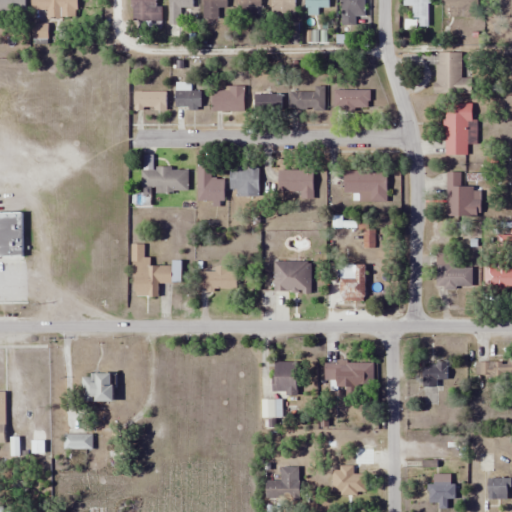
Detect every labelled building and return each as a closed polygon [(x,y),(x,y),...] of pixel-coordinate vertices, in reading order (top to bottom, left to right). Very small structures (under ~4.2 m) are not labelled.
[(0,0),(0,12),(25,13),(24,0),(0,0)] [(46,19),(77,19),(76,0),(31,0),(32,10),(46,10),(46,19)] [(161,0),(131,0),(131,21),(161,21),(161,0)] [(194,0),(168,0),(169,24),(180,24),(180,13),(195,13),(194,0)] [(226,8),(226,0),(203,0),(203,20),(218,20),(218,8),(226,8)] [(260,0),(236,0),(237,17),(260,17),(260,0)] [(294,0),(270,0),(270,16),(295,16),(294,0)] [(317,12),(317,8),(329,8),(329,0),(305,0),(306,12),(317,12)] [(364,0),(340,0),(341,25),(364,25),(364,0)] [(418,26),(418,25),(429,25),(428,0),(405,0),(405,26),(418,26)] [(444,0),(445,18),(478,18),(477,0),(444,0)] [(32,40),(47,40),(47,24),(32,24),(32,40)] [(460,53),(435,53),(435,95),(472,95),(472,78),(460,78),(460,53)] [(314,93),(289,92),(289,110),(324,111),(324,86),(314,86),(314,93)] [(243,112),(243,89),(212,89),(212,112),(243,112)] [(201,91),(175,91),(175,109),(201,109),(201,91)] [(369,91),(333,91),(333,110),(369,110),(369,91)] [(166,92),(135,92),(135,110),(166,110),(166,92)] [(281,95),(254,95),(254,112),(281,112),(281,95)] [(470,156),(470,104),(444,104),(444,156),(470,156)] [(230,197),(258,197),(258,167),(230,167),(230,197)] [(141,168),(141,193),(188,193),(188,168),(141,168)] [(197,168),(197,203),(224,203),(224,179),(212,179),(212,168),(197,168)] [(313,200),(313,171),(277,171),(277,193),(300,193),(300,200),(313,200)] [(386,171),(343,171),(343,193),(353,193),(353,202),(386,202),(386,171)] [(473,187),(462,187),(462,173),(446,173),(446,218),(479,218),(479,201),(473,201),(473,187)] [(22,213),(0,213),(0,258),(22,258),(22,213)] [(181,283),(180,262),(172,262),(172,267),(150,267),(150,258),(143,258),(143,245),(132,245),(133,297),(158,297),(158,283),(181,283)] [(436,288),(472,288),(471,265),(455,265),(455,254),(436,254),(436,288)] [(311,262),(273,262),(273,292),(311,292),(311,262)] [(365,264),(340,264),(339,305),(364,305),(365,264)] [(511,266),(484,266),(484,289),(511,289),(511,266)] [(236,291),(236,270),(197,270),(197,291),(236,291)] [(511,361),(475,362),(475,377),(505,377),(505,384),(511,384),(511,361)] [(273,391),(298,391),(298,362),(273,362),(273,391)] [(374,386),(374,362),(325,362),(325,381),(331,381),(331,386),(374,386)] [(463,384),(462,363),(423,365),(424,391),(425,404),(435,403),(434,386),(463,384)] [(114,374),(81,374),(81,402),(114,402),(114,374)] [(92,450),(92,434),(63,434),(63,450),(92,450)] [(266,500),(299,500),(299,468),(281,468),(281,481),(266,481),(266,500)] [(341,475),(342,501),(359,500),(359,475),(341,475)] [(507,480),(487,480),(487,501),(507,501),(507,480)] [(456,509),(456,485),(427,485),(427,504),(438,504),(438,509),(456,509)]
